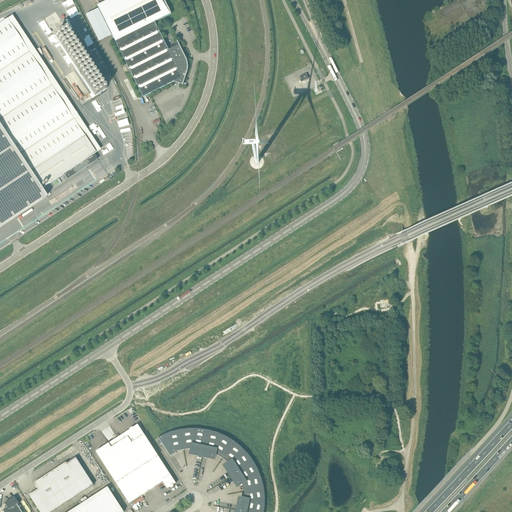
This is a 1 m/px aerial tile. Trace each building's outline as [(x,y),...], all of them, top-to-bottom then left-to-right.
[(172,14),(164,0),(109,0),(98,6),(143,97),(174,82),(183,85),(182,85),(183,86),(184,81),(183,80),(185,79),(184,77),(186,76),(186,77),(187,72),(188,71),(188,70),(188,69),(188,68),(188,66),(188,65),(188,64),(188,63),(187,62),(187,61),(186,59),(179,45),(169,50),(155,22),(171,14),(171,15),(172,14)] [(0,227),(46,197),(41,189),(63,174),(67,179),(75,174),(90,164),(97,159),(94,154),(96,153),(7,19),(0,23),(0,227)] [(301,82),(309,79),(306,74),(299,77),(301,82)] [(367,297),(368,304),(371,304),(371,305),(377,305),(377,297),(367,297)] [(176,483),(138,425),(133,428),(133,427),(131,428),(129,429),(129,430),(130,430),(125,433),(128,437),(111,448),(109,444),(96,452),(129,504),(163,482),(167,489),(170,487),(172,488),(173,488),(173,487),(173,486),(173,485),(176,483)] [(263,511),(265,507),(265,497),(264,488),(262,479),(258,470),(253,462),(248,454),(241,447),(234,442),(226,437),(217,433),(208,430),(199,429),(189,429),(180,430),(171,432),(165,435),(159,438),(156,439),(158,438),(170,456),(176,453),(176,452),(192,448),(191,454),(214,458),(215,453),(229,463),(225,466),(238,486),(242,483),(245,500),(240,499),(237,511),(263,511)] [(52,511),(94,485),(79,462),(76,458),(67,463),(66,463),(34,483),(38,489),(29,495),(39,511),(52,511)] [(69,511),(123,511),(108,487),(69,511)] [(19,504),(17,501),(15,497),(5,503),(6,505),(6,504),(8,507),(2,510),(3,511),(22,511),(17,505),(19,504)] [(173,498),(162,506),(165,511),(172,505),(172,504),(174,502),(174,501),(175,501),(173,498)]
